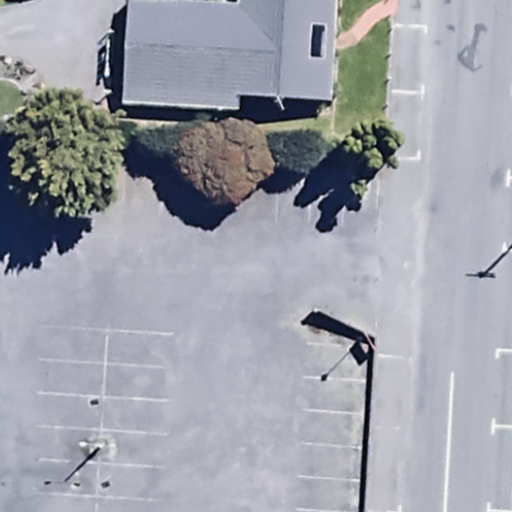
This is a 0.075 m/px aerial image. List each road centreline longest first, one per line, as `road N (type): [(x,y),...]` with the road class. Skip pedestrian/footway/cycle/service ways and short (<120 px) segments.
road 1 (unknown): [(189,511),(197,206),(451,203)]
road 2 (residential): [(432,511),(464,0)]
